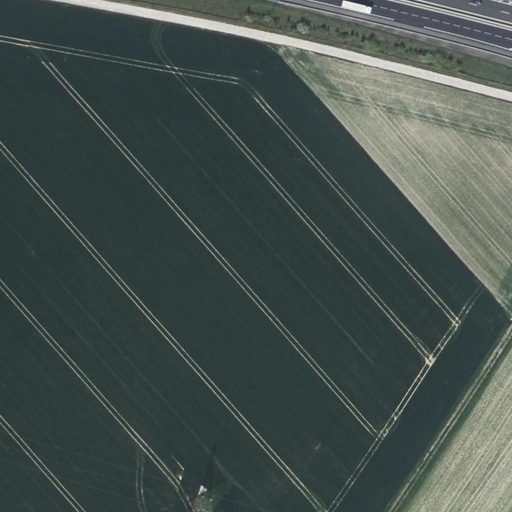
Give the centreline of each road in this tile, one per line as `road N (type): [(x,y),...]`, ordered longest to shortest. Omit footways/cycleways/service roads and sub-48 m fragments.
road 1 (track): [(511,97),(316,46),(84,0)]
road 2 (track): [(511,326),(383,511)]
road 3 (motorway): [(347,0),(511,40)]
